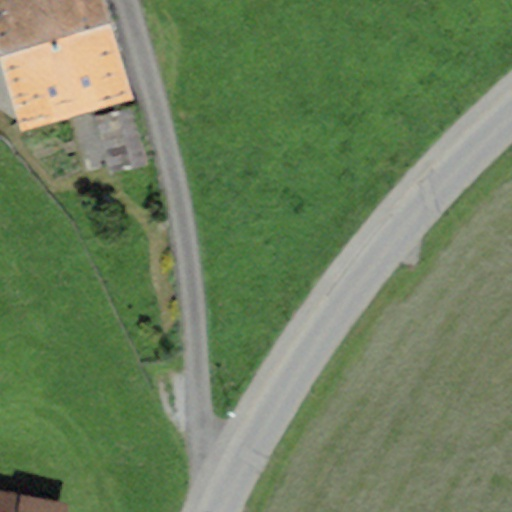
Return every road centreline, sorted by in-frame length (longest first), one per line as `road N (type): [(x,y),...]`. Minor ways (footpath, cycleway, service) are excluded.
road 1 (tertiary): [(206,511),(324,318),(454,171),(511,121)]
road 2 (track): [(100,511),(92,431),(0,258)]
